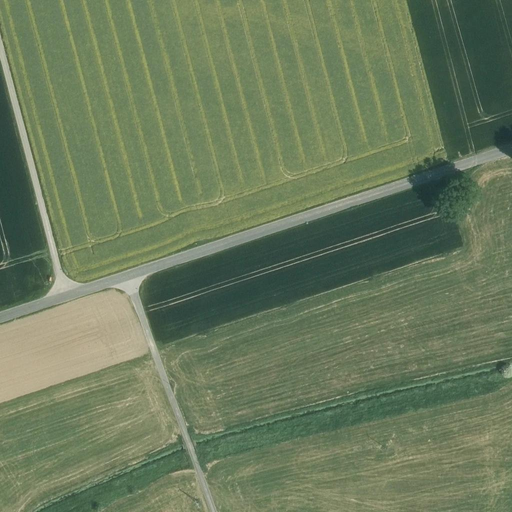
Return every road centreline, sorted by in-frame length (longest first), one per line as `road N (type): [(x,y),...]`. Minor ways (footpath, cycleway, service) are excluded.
road 1 (tertiary): [(511,149),(127,276)]
road 2 (unclassified): [(66,296),(0,44)]
road 3 (residential): [(127,276),(213,511)]
